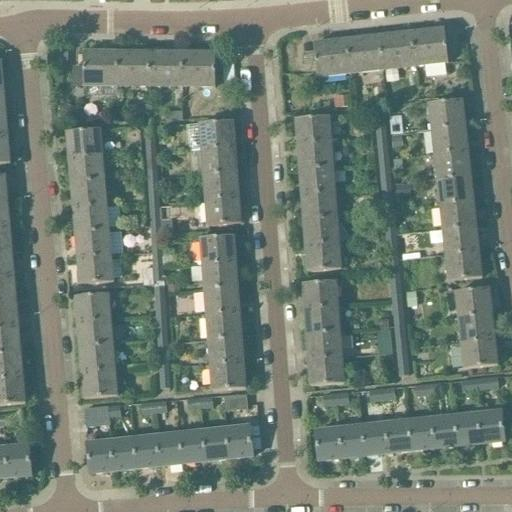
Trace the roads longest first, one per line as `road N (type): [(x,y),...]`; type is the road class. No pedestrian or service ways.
road 1 (residential): [(69,511),(22,29)]
road 2 (residential): [(289,499),(251,19)]
road 3 (residential): [(511,242),(483,0)]
road 4 (residential): [(22,29),(251,19)]
road 5 (residential): [(289,499),(511,497)]
road 6 (residential): [(251,19),(460,0)]
road 7 (residential): [(116,511),(289,499)]
